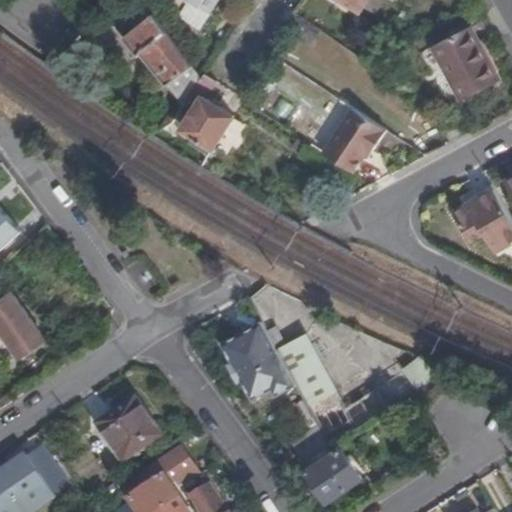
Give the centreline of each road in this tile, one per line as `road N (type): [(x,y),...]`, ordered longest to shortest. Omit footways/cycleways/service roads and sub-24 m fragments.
road 1 (residential): [(154,335),(0,132)]
road 2 (residential): [(281,511),(154,335)]
road 3 (residential): [(154,335),(0,443)]
road 4 (residential): [(378,211),(404,252),(511,302)]
road 5 (residential): [(511,136),(378,211)]
road 6 (residential): [(394,511),(507,433)]
